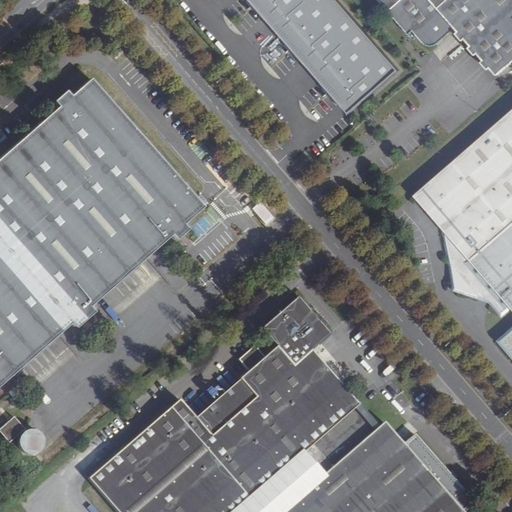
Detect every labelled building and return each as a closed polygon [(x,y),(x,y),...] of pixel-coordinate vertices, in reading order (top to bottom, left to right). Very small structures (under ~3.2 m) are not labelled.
[(401,70),(340,0),(252,0),(351,113),(401,70)] [(511,0),(378,0),(408,34),(414,30),(423,41),(427,43),(433,45),(438,45),(443,42),(460,27),(462,30),(459,33),(466,40),(469,38),(475,45),(471,48),(478,55),(481,52),(488,60),(484,63),(491,70),(495,67),(501,73),(511,63),(511,0)] [(174,237),(188,225),(210,206),(97,78),(76,97),(62,109),(0,163),(0,389),(18,374),(70,328),(76,323),(95,307),(98,304),(158,251),(174,237)] [(62,109),(76,97),(72,93),(57,105),(62,109)] [(511,113),(414,198),(446,234),(453,285),(495,304),(505,315),(511,309),(511,327),(501,337),(511,350),(511,113)] [(193,230),(188,225),(174,237),(179,242),(193,230)] [(255,511),(368,414),(358,403),(361,401),(347,385),(366,368),(332,328),(297,288),(261,320),(281,342),(269,352),(258,339),(245,349),(256,363),(244,373),(258,389),(216,426),(187,392),(87,478),(118,511),(255,511)] [(99,312),(95,307),(76,323),(81,328),(99,312)] [(368,414),(255,511),(462,511),(473,503),(414,435),(403,445),(392,433),(384,424),(381,427),(368,414)] [(12,418),(0,428),(0,435),(7,444),(20,433),(23,431),(23,430),(12,418)] [(23,431),(20,433),(18,435),(17,438),(17,439),(17,442),(17,444),(18,446),(19,448),(20,450),(22,452),(25,453),(26,454),(29,454),(31,454),(33,453),(36,452),(38,451),(39,449),(41,447),(41,446),(42,443),(42,441),(42,439),(41,436),(40,434),(39,433),(37,431),(34,430),(32,429),(29,429),(27,429),(25,430),(23,431)]
